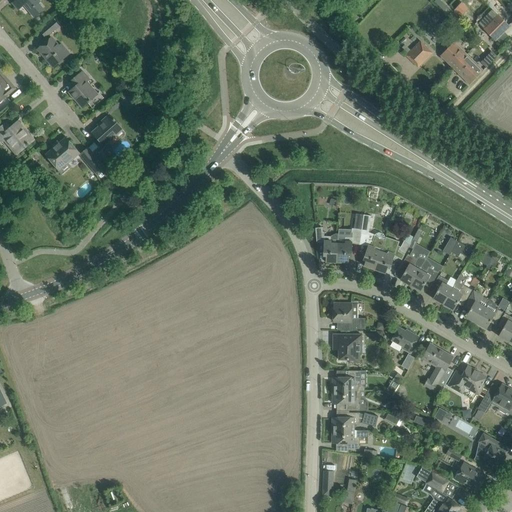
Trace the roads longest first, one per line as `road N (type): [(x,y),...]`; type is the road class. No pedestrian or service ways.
road 1 (unclassified): [(511,174),(418,119),(286,0)]
road 2 (unclassified): [(18,294),(100,260),(221,153)]
road 3 (unclassified): [(311,511),(310,285)]
road 4 (residential): [(511,369),(385,295),(310,285)]
road 5 (secondary): [(455,182),(442,159),(321,73)]
road 6 (secondary): [(301,107),(455,182)]
road 7 (secondary): [(455,182),(319,88)]
road 8 (unclassified): [(310,285),(285,218),(221,153)]
